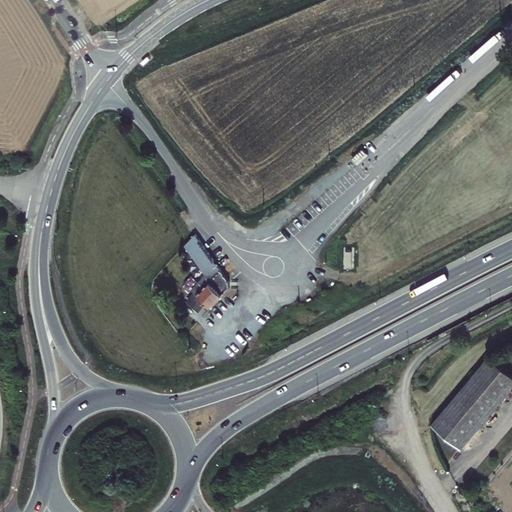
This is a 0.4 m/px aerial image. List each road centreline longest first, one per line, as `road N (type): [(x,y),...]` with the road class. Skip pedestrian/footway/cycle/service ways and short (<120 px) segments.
road 1 (unclassified): [(107,80),(215,231),(250,259),(272,264),(511,34)]
road 2 (trunk): [(511,248),(260,377),(182,402),(148,403)]
road 3 (trunk): [(188,465),(214,437),(279,395),(511,275)]
road 4 (secondary): [(44,223),(34,279),(55,411),(51,444)]
road 5 (secondary): [(124,396),(87,377),(59,340),(44,292),(44,223)]
road 6 (secondary): [(107,80),(67,147),(44,223)]
road 7 (secondary): [(207,0),(152,35),(107,80)]
